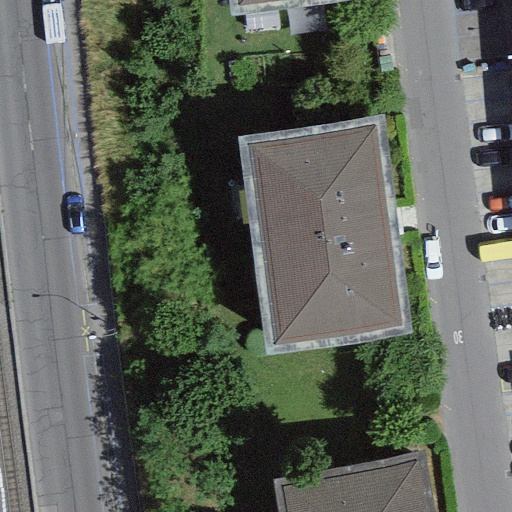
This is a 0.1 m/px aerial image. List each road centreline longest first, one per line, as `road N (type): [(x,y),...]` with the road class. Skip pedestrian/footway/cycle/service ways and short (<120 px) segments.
road 1 (primary): [(16,0),(83,511)]
road 2 (residential): [(497,511),(432,0)]
